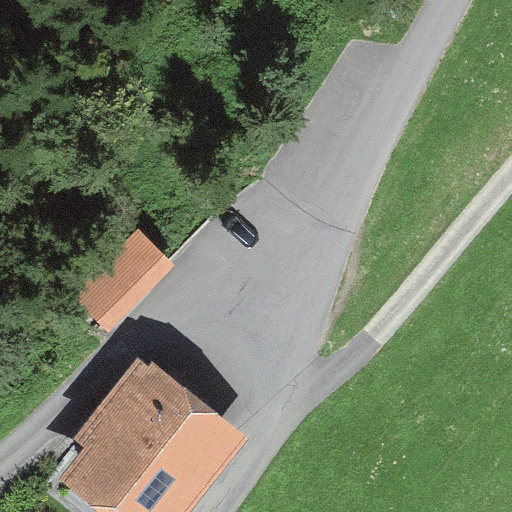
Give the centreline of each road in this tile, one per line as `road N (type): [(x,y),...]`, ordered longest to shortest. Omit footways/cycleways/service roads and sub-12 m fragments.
road 1 (track): [(274,429),(343,216),(452,0)]
road 2 (track): [(274,429),(164,340),(131,331),(0,450)]
road 3 (track): [(511,173),(274,429)]
